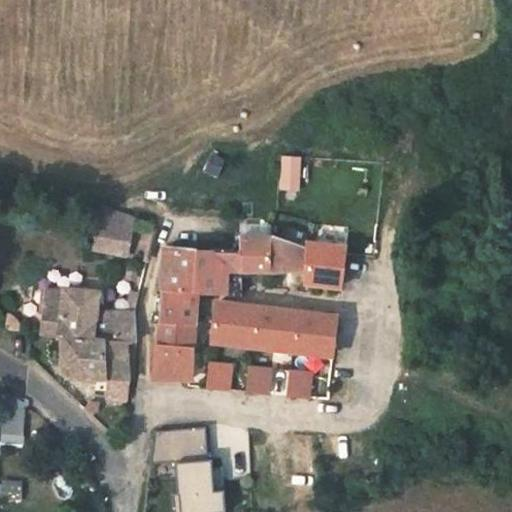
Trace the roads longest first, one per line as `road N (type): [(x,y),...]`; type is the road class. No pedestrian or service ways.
road 1 (residential): [(139,410),(329,418),(357,412),(377,395),(379,270)]
road 2 (residential): [(0,365),(42,391),(131,472)]
